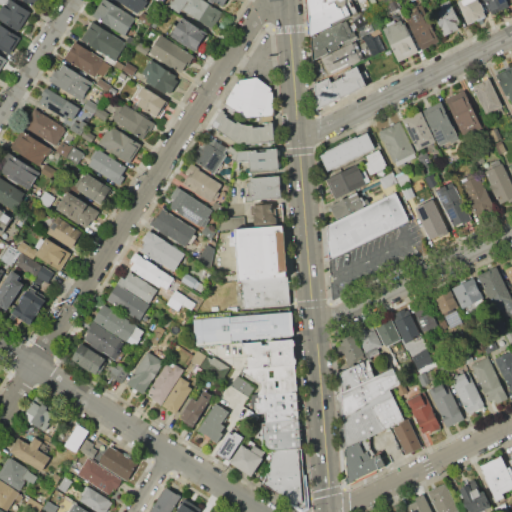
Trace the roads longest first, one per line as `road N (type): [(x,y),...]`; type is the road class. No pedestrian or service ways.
road 1 (residential): [(0,419),(252,18),(273,0)]
road 2 (tertiary): [(297,138),(325,511)]
road 3 (residential): [(261,511),(0,344)]
road 4 (residential): [(297,138),(511,33)]
road 5 (residential): [(312,329),(511,230)]
road 6 (residential): [(339,511),(511,423)]
road 7 (tertiary): [(286,0),(297,138)]
road 8 (residential): [(0,113),(72,0)]
